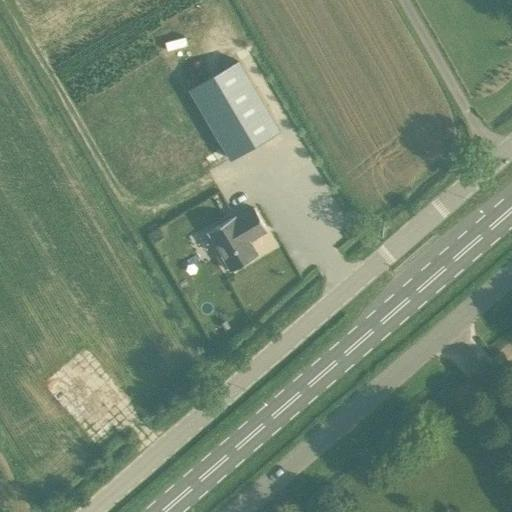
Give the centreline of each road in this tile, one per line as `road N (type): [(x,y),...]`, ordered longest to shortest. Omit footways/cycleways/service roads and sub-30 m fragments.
road 1 (unclassified): [(90,511),(511,145)]
road 2 (secondary): [(511,208),(161,511)]
road 3 (unclassified): [(234,511),(511,276)]
road 4 (track): [(494,159),(397,0)]
